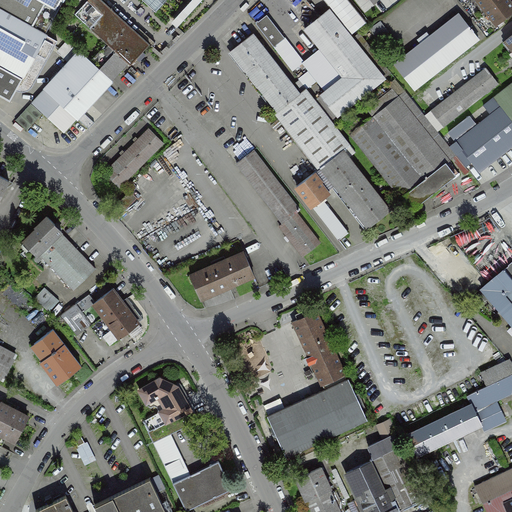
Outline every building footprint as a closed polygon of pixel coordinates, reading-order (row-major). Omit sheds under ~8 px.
[(0,0),(0,9),(45,35),(64,0),(0,0)] [(88,0),(76,14),(108,43),(91,62),(112,81),(129,63),(131,65),(151,44),(102,0),(88,0)] [(143,0),(157,12),(167,0),(143,0)] [(179,24),(200,0),(189,0),(173,18),(179,24)] [(511,3),(509,0),(476,0),(497,25),(511,13),(511,3)] [(0,95),(10,101),(34,59),(45,65),(58,42),(45,35),(0,9),(0,95)] [(321,96),(338,116),(385,79),(329,10),(306,29),(344,77),(321,96)] [(396,64),(415,89),(479,39),(473,32),(475,31),(472,28),(471,29),(467,24),(460,14),(396,64)] [(274,47),(285,38),(267,16),(257,24),(274,47)] [(381,21),(369,29),(377,41),(389,33),(381,21)] [(232,51),(278,111),(300,94),(253,34),(232,51)] [(274,47),(300,80),(307,89),(318,81),(285,38),(274,47)] [(67,42),(58,52),(63,56),(73,46),(67,42)] [(80,52),(46,89),(47,89),(78,118),(112,81),(91,62),(80,52)] [(432,111),(445,127),(465,111),(499,84),(486,68),(432,111)] [(275,114),(319,170),(344,151),(351,145),(307,89),(300,80),(297,83),(303,92),(300,94),(278,111),(275,114)] [(511,83),(494,97),(495,98),(511,119),(511,83)] [(65,132),(78,118),(47,89),(34,103),(65,132)] [(351,136),(402,199),(405,196),(415,208),(457,175),(447,163),(451,160),(399,96),(399,97),(393,90),(368,110),(374,117),(363,125),(359,119),(347,128),(352,134),(351,136)] [(473,162),(480,172),(511,146),(511,119),(495,98),(485,105),(492,114),(467,134),(465,132),(475,124),(465,111),(445,127),(455,139),(460,135),(462,138),(451,147),(467,167),(473,162)] [(478,121),(490,113),(485,106),(473,115),(478,121)] [(105,172),(120,188),(165,144),(149,128),(105,172)] [(353,148),(351,145),(344,151),(346,154),(353,148)] [(237,163),(284,223),(297,213),(301,210),(254,150),(237,163)] [(369,227),(390,211),(346,154),(344,151),(319,170),(297,187),(311,205),(336,186),(369,227)] [(0,199),(10,181),(0,176),(0,199)] [(131,191),(120,201),(127,209),(138,199),(131,191)] [(350,231),(323,196),(313,204),(340,239),(350,231)] [(280,226),(304,256),(320,243),(297,213),(284,223),(280,226)] [(37,256),(39,254),(61,232),(62,231),(48,217),(36,229),(37,230),(24,242),(37,256)] [(39,254),(74,290),(96,269),(61,232),(39,254)] [(191,275),(201,299),(255,276),(245,252),(191,275)] [(482,289),(511,323),(511,262),(509,265),(509,266),(482,289)] [(45,288),(35,299),(50,312),(60,301),(45,288)] [(115,341),(139,323),(123,302),(124,301),(114,289),(95,303),(97,307),(91,311),(90,316),(109,342),(115,341)] [(88,295),(75,305),(84,317),(91,311),(97,307),(95,303),(88,295)] [(75,305),(63,314),(76,331),(88,322),(84,317),(75,305)] [(317,310),(291,322),(322,389),(265,415),(285,458),(367,420),(317,310)] [(82,366),(53,329),(35,344),(46,358),(41,362),(58,384),(82,366)] [(17,356),(0,346),(0,376),(4,379),(17,356)] [(267,349),(245,356),(252,378),(274,371),(267,349)] [(499,382),(511,375),(511,360),(511,358),(483,371),(490,386),(499,382)] [(511,375),(499,382),(506,397),(511,394),(511,375)] [(160,411),(167,423),(192,410),(178,387),(160,378),(140,390),(147,403),(159,396),(165,408),(160,411)] [(475,411),(496,401),(506,397),(499,382),(490,386),(468,396),(471,404),(472,404),(475,411)] [(496,401),(475,411),(481,424),(485,431),(506,421),(496,401)] [(16,442),(29,417),(14,409),(1,402),(0,404),(0,429),(8,434),(6,437),(7,438),(16,442)] [(452,437),(481,424),(475,411),(472,404),(471,404),(408,434),(418,455),(453,439),(452,437)] [(194,409),(192,410),(167,423),(149,432),(154,443),(169,436),(199,420),(194,409)] [(80,433),(73,437),(78,447),(85,443),(80,433)] [(154,443),(174,483),(189,476),(169,436),(154,443)] [(392,448),(371,459),(376,469),(379,476),(378,476),(393,507),(395,511),(417,500),(415,497),(422,494),(402,453),(396,456),(392,448)] [(219,461),(189,476),(174,483),(173,483),(187,511),(233,488),(219,461)] [(321,467),(296,479),(306,501),(307,500),(331,489),(321,467)] [(336,470),(345,500),(355,496),(346,467),(336,470)] [(511,468),(475,486),(481,499),(511,484),(511,468)] [(359,485),(354,488),(366,511),(381,511),(393,507),(378,476),(379,476),(376,469),(356,479),(359,485)] [(98,511),(166,511),(166,510),(174,507),(165,488),(157,492),(150,478),(95,505),(98,511)] [(341,511),(331,489),(307,500),(312,511),(341,511)] [(36,511),(74,511),(66,495),(36,510),(36,511)] [(487,511),(498,511),(501,511),(495,498),(484,503),(487,511)]
